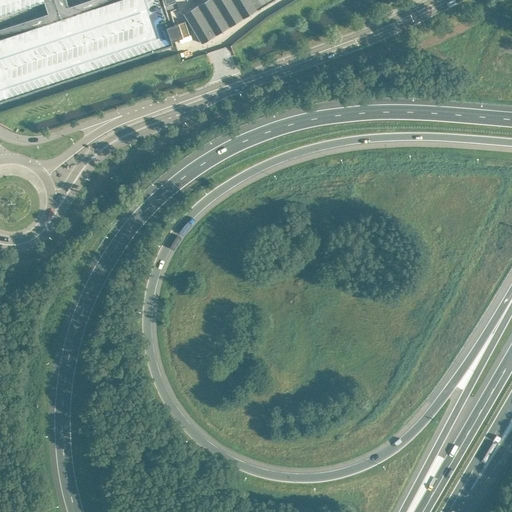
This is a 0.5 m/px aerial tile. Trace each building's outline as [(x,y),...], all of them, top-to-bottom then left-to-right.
[(214,0),(206,0),(198,5),(216,34),(230,26),(214,0)] [(214,0),(230,26),(244,18),(232,0),(214,0)] [(232,0),(244,18),(258,10),(251,0),(232,0)] [(268,0),(251,0),(258,10),(269,2),(268,0)] [(184,14),(202,43),(216,34),(198,5),(184,14)] [(88,44),(35,58),(38,72),(46,73),(53,71),(54,70),(77,73),(77,79),(88,76),(87,73),(90,52),(88,44)]
